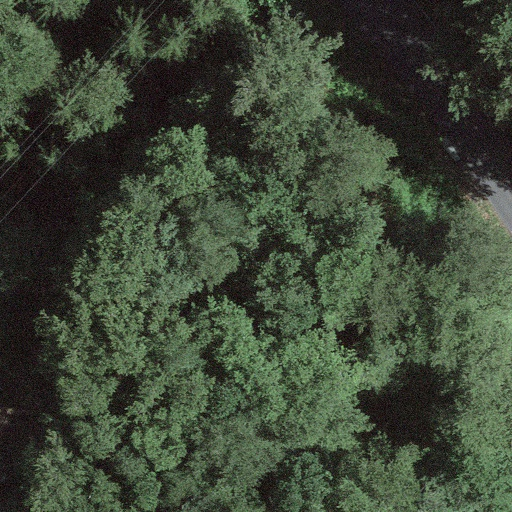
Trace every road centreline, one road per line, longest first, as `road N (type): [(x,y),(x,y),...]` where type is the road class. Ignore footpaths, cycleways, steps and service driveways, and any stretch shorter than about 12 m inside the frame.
road 1 (tertiary): [(386,0),(511,171)]
road 2 (track): [(511,303),(485,232),(468,104)]
